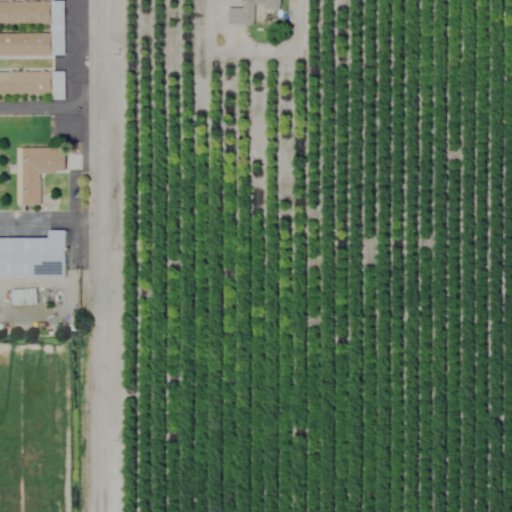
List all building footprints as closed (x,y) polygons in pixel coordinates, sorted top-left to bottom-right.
[(60,0),(0,0),(0,22),(48,22),(48,32),(0,32),(0,53),(61,54),(60,0)] [(251,23),(251,8),(274,9),(274,0),(240,0),(240,6),(225,6),(225,23),(251,23)] [(0,92),(48,93),(48,70),(0,70),(0,92)] [(14,147),(15,204),(37,203),(37,171),(61,171),(61,146),(14,147)] [(0,236),(0,275),(61,276),(61,229),(44,229),(44,236),(0,236)]
